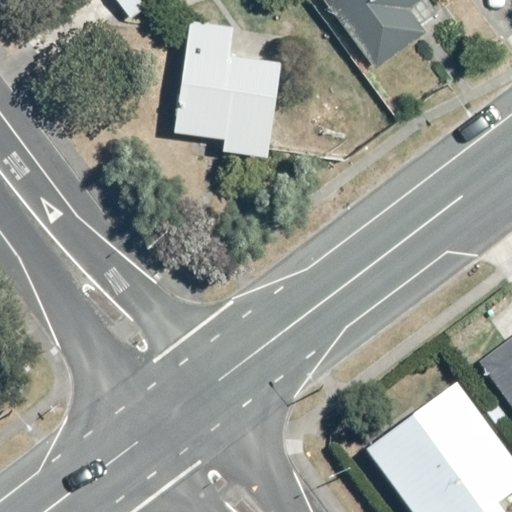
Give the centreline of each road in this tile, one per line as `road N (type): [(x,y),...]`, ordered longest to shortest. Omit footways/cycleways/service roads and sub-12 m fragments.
road 1 (tertiary): [(511,160),(181,410)]
road 2 (residential): [(0,166),(181,410)]
road 3 (tertiary): [(181,410),(47,511)]
road 4 (residential): [(181,410),(255,511)]
